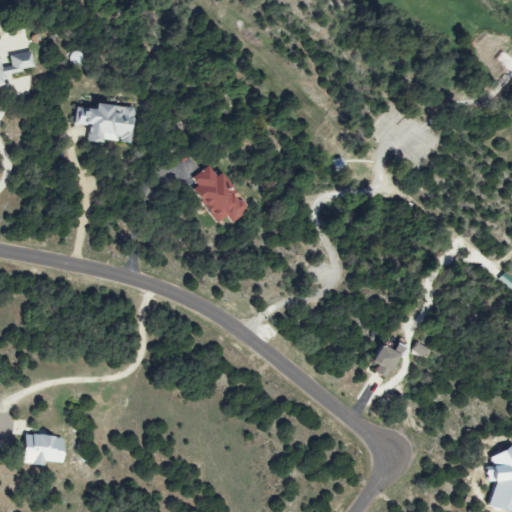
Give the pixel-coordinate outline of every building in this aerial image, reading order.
[(31,68),(28,51),(5,56),(7,65),(0,67),(0,84),(5,83),(3,75),(31,68)] [(129,145),(133,108),(88,103),(87,109),(73,108),(71,125),(84,126),(83,140),(129,145)] [(190,190),(213,224),(224,217),(227,221),(244,209),(218,172),(213,175),(207,166),(189,178),(195,187),(190,190)] [(399,347),(392,343),(388,352),(374,345),(366,363),(374,366),(370,373),(384,380),(399,347)] [(18,435),(16,465),(39,466),(39,462),(57,463),(59,437),(18,435)] [(498,511),(511,511),(511,468),(511,469),(511,467),(511,449),(494,444),(489,461),(490,461),(484,481),(491,483),(484,508),(498,511)]
